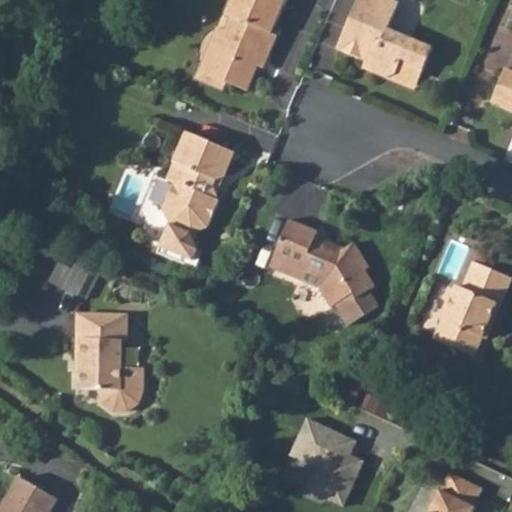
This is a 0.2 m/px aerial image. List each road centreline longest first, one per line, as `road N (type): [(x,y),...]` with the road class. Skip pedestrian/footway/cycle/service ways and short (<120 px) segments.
road 1 (residential): [(511,182),(405,138),(317,130)]
road 2 (residential): [(0,185),(40,0)]
